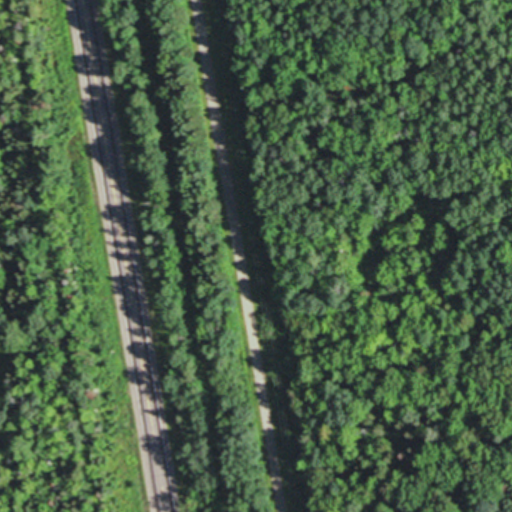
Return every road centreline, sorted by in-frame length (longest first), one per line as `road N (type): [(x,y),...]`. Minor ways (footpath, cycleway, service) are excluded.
road 1 (residential): [(288,511),(202,0)]
road 2 (primary): [(171,511),(87,0)]
road 3 (residential): [(223,118),(412,82),(511,22)]
